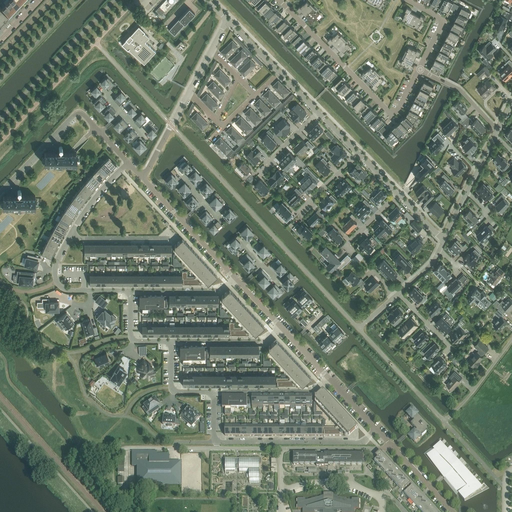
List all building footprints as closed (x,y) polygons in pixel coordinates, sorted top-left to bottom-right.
[(165,0),(155,10),(161,15),(174,1),(174,0),(173,0),(165,0)] [(265,0),(262,0),(257,6),(261,10),(269,3),(265,0)] [(448,0),(443,0),(440,7),(448,12),(452,6),(453,3),(448,0)] [(16,7),(9,1),(6,5),(12,11),(16,7)] [(300,13),(302,10),(306,14),(314,7),(310,3),(310,4),(307,1),(304,4),(303,4),(300,7),(300,6),(297,9),(300,13)] [(269,3),(261,10),(265,15),(273,7),(269,3)] [(453,3),(452,6),(456,8),(460,10),(457,16),(467,21),(471,12),(462,7),(457,5),(453,3)] [(12,11),(6,5),(2,8),(8,15),(12,11)] [(0,23),(6,17),(8,15),(2,8),(0,6),(0,23)] [(273,7),(265,15),(271,20),(278,13),(273,7)] [(316,11),(317,10),(314,7),(306,14),(310,18),(308,20),(311,24),(314,21),(314,20),(317,17),(316,17),(319,14),(316,11)] [(406,21),(405,22),(410,24),(415,15),(410,13),(412,10),(407,7),(405,11),(406,12),(404,15),(404,16),(402,19),(406,21)] [(174,35),(195,13),(189,8),(168,30),(174,35)] [(495,26),(502,29),(507,19),(506,18),(509,13),(504,10),(501,16),(500,15),(499,18),(497,18),(496,21),(495,22),(497,22),(495,26)] [(278,13),(271,20),(277,27),(285,19),(278,13)] [(421,15),(419,18),(415,15),(410,24),(414,27),(414,26),(418,28),(420,24),(421,24),(422,21),(423,21),(426,17),(421,15)] [(457,16),(453,24),(462,29),(467,21),(457,16)] [(285,19),(277,27),(284,33),(291,26),(285,19)] [(453,24),(449,32),(458,37),(462,29),(453,24)] [(126,39),(122,44),(128,49),(144,64),(156,51),(145,41),(149,37),(144,32),(138,26),(130,35),(126,39)] [(291,26),(284,33),(291,40),(295,36),(297,34),(298,33),(291,26)] [(449,32),(444,41),(454,46),(458,37),(449,32)] [(331,44),(333,42),(337,46),(345,39),(341,35),(341,36),(338,33),(335,36),(334,35),(331,38),(327,41),(331,44)] [(296,38),(292,42),(299,49),(306,41),(300,35),(299,36),(296,38)] [(243,47),(245,45),(236,36),(234,38),(243,47)] [(347,43),(348,42),(345,39),(337,46),(341,50),(338,52),(342,56),(345,52),(348,49),(347,48),(350,46),(347,43)] [(238,46),(232,41),(221,52),(227,58),(238,46)] [(306,41),(299,49),(305,55),(313,48),(306,41)] [(444,41),(442,46),(451,51),(454,46),(444,41)] [(185,46),(181,42),(177,46),(176,46),(177,46),(181,50),(185,46)] [(493,51),(493,52),(496,49),(491,44),(487,48),(485,46),(479,51),(487,60),(488,60),(491,58),(490,58),(493,55),(492,53),(491,53),(491,52),(493,51)] [(254,55),(245,45),(243,47),(252,57),(254,55)] [(442,46),(438,53),(448,58),(451,51),(442,46)] [(407,51),(406,50),(404,54),(413,59),(416,55),(419,56),(421,52),(417,49),(416,50),(413,48),(412,49),(409,47),(407,51)] [(313,48),(305,55),(310,60),(317,52),(313,48)] [(247,56),(242,50),(230,61),(236,67),(247,56)] [(317,52),(310,60),(314,64),(321,57),(317,52)] [(438,53),(434,61),(443,66),(448,58),(438,53)] [(414,65),(411,64),(413,59),(404,54),(402,59),(401,63),(404,65),(408,67),(407,68),(412,70),(414,65)] [(261,66),(263,64),(254,55),(252,57),(261,66)] [(321,57),(314,64),(318,68),(326,61),(321,57)] [(256,65),(251,59),(239,71),(245,76),(256,65)] [(511,62),(509,59),(500,68),(503,71),(500,73),(506,80),(511,73),(511,67),(511,66),(511,62)] [(215,60),(209,71),(211,74),(217,62),(215,60)] [(326,61),(318,68),(324,74),(331,67),(326,61)] [(434,61),(430,70),(439,75),(443,66),(434,61)] [(491,73),(485,66),(481,69),(482,70),(476,74),(479,77),(485,73),(487,76),(491,73)] [(331,67),(324,74),(330,81),(338,74),(331,67)] [(364,78),(367,76),(370,80),(378,73),(375,69),(374,70),(371,67),(368,70),(368,69),(365,72),(364,72),(361,75),(364,78)] [(231,81),(220,69),(214,75),(225,87),(231,81)] [(211,74),(209,71),(203,84),(205,86),(211,74)] [(381,77),(381,76),(378,73),(370,80),(374,84),(372,86),(375,90),(379,86),(378,86),(381,83),(381,82),(384,80),(381,77)] [(106,79),(105,78),(100,82),(105,86),(108,89),(114,84),(107,77),(106,79)] [(426,77),(421,86),(431,91),(435,82),(426,77)] [(342,78),(334,85),(340,91),(347,83),(342,78)] [(488,80),(478,89),(482,94),(482,95),(485,98),(488,95),(487,95),(495,88),(488,80)] [(290,92),(278,81),(273,86),(284,98),(290,92)] [(225,93),(214,82),(208,87),(219,99),(225,93)] [(347,83),(340,91),(346,97),(354,90),(347,83)] [(199,97),(205,86),(203,84),(197,95),(199,97)] [(91,93),(97,99),(101,96),(102,94),(99,91),(100,90),(96,86),(92,90),(92,91),(91,93)] [(421,86),(419,91),(428,96),(431,91),(421,86)] [(280,101),(269,90),(263,95),(275,107),(280,101)] [(354,90),(346,97),(352,103),(359,96),(354,90)] [(125,96),(121,91),(116,95),(117,96),(116,98),(117,99),(115,101),(119,105),(126,98),(124,96),(125,96)] [(419,91),(416,97),(425,101),(428,96),(419,91)] [(218,105),(207,94),(201,99),(213,111),(218,105)] [(294,96),(292,94),(283,103),(285,105),(294,96)] [(105,100),(101,96),(97,99),(94,102),(96,104),(95,105),(99,109),(104,105),(103,104),(104,102),(103,101),(105,100)] [(359,96),(352,103),(356,107),(364,100),(359,96)] [(416,97),(412,104),(422,108),(425,101),(416,97)] [(271,110),(260,99),(254,104),(265,116),(271,110)] [(364,100),(356,107),(360,112),(368,104),(364,100)] [(464,112),(467,109),(459,100),(453,106),(456,109),(458,112),(458,111),(461,114),(459,116),(462,118),(466,115),(464,112)] [(137,108),(130,101),(125,107),(128,110),(127,111),(131,115),(136,111),(135,110),(137,108)] [(193,103),(187,114),(189,116),(195,105),(193,103)] [(285,105),(283,103),(274,112),(276,114),(285,105)] [(298,104),(291,110),(294,113),(291,116),(297,122),(299,119),(300,120),(307,113),(298,104)] [(368,104),(360,112),(366,117),(373,110),(368,104)] [(412,104),(408,112),(417,117),(422,108),(412,104)] [(105,114),(104,115),(109,119),(113,115),(112,114),(116,111),(110,106),(104,112),(105,114)] [(262,119),(250,108),(245,114),(256,125),(262,119)] [(373,110),(366,117),(371,123),(379,115),(373,110)] [(208,124),(197,112),(191,118),(203,130),(208,124)] [(276,114),(274,112),(265,121),(267,123),(276,114)] [(406,115),(404,118),(411,125),(415,121),(417,117),(408,112),(406,115)] [(137,121),(135,122),(139,126),(143,123),(144,125),(148,121),(150,120),(147,116),(145,117),(141,113),(136,117),(137,118),(136,119),(137,121)] [(379,115),(371,123),(378,130),(380,127),(386,122),(385,122),(379,115)] [(444,130),(443,131),(446,134),(447,133),(448,135),(452,131),(452,132),(455,129),(458,126),(454,122),(456,120),(452,116),(450,118),(452,120),(443,128),(444,130)] [(252,129),(241,117),(235,123),(247,134),(252,129)] [(468,117),(462,123),(466,128),(470,124),(471,125),(480,134),(485,129),(477,119),(473,123),(471,121),(471,120),(468,117)] [(282,132),(285,134),(290,129),(288,127),(290,125),(283,118),(274,128),(280,134),(282,132)] [(404,118),(398,123),(406,131),(411,125),(404,118)] [(118,121),(114,125),(118,129),(119,129),(120,130),(127,124),(124,120),(122,121),(121,120),(119,122),(118,121)] [(267,123),(265,121),(255,130),(257,132),(267,123)] [(157,130),(150,123),(145,128),(148,131),(147,132),(151,137),(156,133),(155,132),(157,130)] [(398,123),(392,130),(399,137),(406,131),(398,123)] [(308,134),(313,139),(323,130),(317,124),(314,128),(313,128),(311,130),(312,130),(308,134)] [(243,138),(232,126),(226,132),(237,143),(243,138)] [(378,130),(381,133),(392,144),(399,137),(392,130),(387,134),(384,131),(380,127),(378,130)] [(129,132),(128,131),(124,135),(128,140),(129,139),(130,141),(137,135),(132,129),(129,132)] [(257,132),(255,130),(246,139),(248,141),(257,132)] [(267,134),(262,139),(271,149),(276,143),(271,138),(274,135),(269,130),(266,133),(267,134)] [(326,133),(331,139),(334,137),(328,131),(326,133)] [(444,145),(442,143),(445,140),(438,133),(439,135),(437,137),(439,139),(429,148),(435,153),(436,154),(440,150),(439,149),(444,145)] [(474,151),(473,151),(475,149),(474,148),(477,146),(473,142),(476,140),(471,135),(469,138),(468,137),(464,142),(465,143),(463,146),(471,154),(474,151)] [(232,149),(220,137),(215,143),(226,154),(232,149)] [(248,141),(246,139),(237,148),(239,150),(248,141)] [(305,143),(302,139),(299,142),(297,144),(294,147),(300,153),(301,155),(305,152),(303,150),(308,145),(310,148),(313,146),(308,141),(305,143)] [(139,141),(133,146),(140,153),(146,147),(141,142),(141,143),(139,141)] [(347,154),(341,147),(340,148),(337,145),(331,150),(334,154),(331,157),(337,163),(347,154)] [(237,148),(227,157),(229,159),(235,154),(237,152),(239,150),(237,148)] [(254,165),(260,159),(257,156),(259,154),(259,155),(261,152),(257,148),(253,152),(252,150),(246,156),(254,165)] [(3,208),(7,208),(0,215),(0,241),(13,227),(14,227),(31,208),(35,208),(35,204),(73,165),(77,165),(77,152),(76,152),(68,152),(62,152),(61,152),(48,152),(44,152),(44,156),(44,165),(48,165),(23,191),(20,196),(7,196),(3,196),(3,199),(3,208)] [(295,158),(289,152),(279,162),(287,170),(290,166),(292,168),(295,164),(294,163),(297,160),(295,158)] [(498,154),(493,159),(496,162),(495,163),(498,166),(496,167),(499,170),(500,169),(503,171),(508,166),(506,163),(507,162),(504,159),(502,156),(501,157),(498,154)] [(108,158),(106,159),(104,161),(112,168),(113,167),(112,166),(114,163),(115,164),(109,157),(108,158)] [(330,170),(325,165),(327,162),(323,158),(321,160),(315,166),(324,176),(330,170)] [(415,175),(416,176),(415,177),(418,180),(419,179),(419,180),(420,179),(420,180),(425,175),(429,171),(430,171),(433,169),(432,168),(434,166),(427,158),(426,159),(425,159),(422,161),(423,162),(421,164),(422,165),(418,169),(420,170),(415,175)] [(461,173),(462,173),(463,172),(463,171),(467,168),(461,162),(459,164),(454,159),(449,163),(454,168),(452,170),(458,176),(461,173)] [(104,161),(102,163),(100,165),(108,172),(109,171),(112,168),(104,161)] [(185,162),(178,168),(182,172),(183,171),(184,172),(186,170),(187,171),(191,167),(187,163),(186,163),(185,162)] [(239,166),(238,167),(245,175),(244,176),(247,179),(249,182),(254,178),(251,175),(252,174),(249,171),(251,170),(243,162),(242,163),(241,163),(240,163),(239,164),(239,165),(239,166)] [(100,165),(98,167),(96,169),(104,176),(108,172),(100,165)] [(360,167),(357,169),(355,167),(349,173),(352,176),(354,174),(358,178),(359,177),(360,177),(362,178),(367,174),(360,167)] [(309,175),(301,184),(308,191),(316,184),(314,181),(315,180),(313,178),(316,176),(311,172),(308,168),(305,171),(309,174),(309,175)] [(96,169),(94,171),(92,174),(100,181),(104,176),(96,169)] [(269,178),(268,179),(269,180),(270,180),(269,180),(270,181),(273,184),(274,184),(274,185),(275,185),(278,182),(281,179),(282,179),(282,178),(284,176),(289,180),(291,178),(284,171),(282,173),(280,171),(279,170),(279,171),(279,170),(278,169),(278,170),(276,172),(275,173),(272,175),(271,176),(272,176),(269,178)] [(189,177),(193,182),(194,181),(196,183),(201,178),(195,171),(189,177)] [(96,185),(98,183),(100,181),(92,174),(88,178),(96,185)] [(177,181),(175,179),(176,179),(171,174),(165,180),(171,187),(177,181)] [(454,191),(453,190),(454,189),(451,186),(451,185),(448,183),(448,182),(450,180),(444,174),(442,176),(445,179),(439,185),(443,188),(442,189),(446,192),(447,192),(449,194),(450,193),(450,194),(454,191)] [(498,181),(501,184),(507,179),(504,176),(498,181)] [(93,189),(94,187),(96,185),(88,178),(85,182),(93,189)] [(260,180),(258,182),(257,181),(254,178),(250,183),(252,185),(253,184),(260,191),(259,193),(262,195),(263,194),(264,195),(267,191),(267,192),(268,191),(269,189),(260,180)] [(341,182),(336,186),(337,187),(334,189),(341,196),(351,187),(344,180),(341,183),(341,182)] [(85,182),(83,185),(81,187),(89,194),(93,189),(85,182)] [(202,190),(201,191),(206,195),(212,190),(206,183),(200,188),(202,190)] [(480,194),(482,196),(486,199),(487,198),(490,200),(494,196),(492,194),(492,193),(489,189),(491,188),(488,185),(487,187),(483,183),(477,190),(480,194)] [(185,184),(183,185),(178,189),(184,196),(185,195),(191,189),(185,184)] [(433,196),(423,185),(416,192),(419,196),(418,197),(422,200),(423,199),(426,203),(433,196)] [(81,187),(80,188),(78,191),(77,192),(86,198),(89,194),(81,187)] [(296,203),(297,202),(301,197),(300,196),(302,194),(296,188),(293,191),(295,193),(291,196),(290,195),(288,198),(289,199),(288,200),(293,205),(296,203)] [(380,188),(377,191),(378,192),(374,197),(373,196),(370,199),(374,203),(377,200),(379,202),(380,201),(381,201),(384,198),(383,198),(387,194),(385,193),(385,192),(384,192),(380,188)] [(77,192),(76,194),(74,196),(82,203),(86,198),(77,192)] [(497,199),(500,202),(496,206),(501,211),(509,204),(504,199),(505,198),(502,194),(497,199)] [(327,195),(325,197),(324,197),(321,200),(319,202),(326,209),(331,204),(332,206),(337,201),(331,195),(329,197),(327,195)] [(74,196),(72,199),(70,201),(79,207),(81,205),(82,203),(74,196)] [(198,202),(193,196),(191,198),(190,197),(185,202),(191,208),(198,202)] [(209,203),(214,209),(216,207),(217,208),(222,203),(216,197),(209,203)] [(358,207),(355,210),(357,212),(356,212),(358,213),(359,215),(360,216),(362,218),(365,215),(366,216),(368,213),(371,210),(368,207),(368,206),(370,204),(365,199),(362,201),(365,204),(360,209),(358,207)] [(70,201),(69,203),(67,206),(76,212),(79,207),(70,201)] [(441,214),(440,213),(443,210),(436,202),(429,209),(431,211),(432,210),(437,216),(438,215),(439,216),(441,214)] [(279,212),(278,213),(281,216),(282,215),(285,218),(284,219),(287,222),(293,216),(291,213),(292,213),(282,203),(276,209),(279,212)] [(67,206),(65,208),(64,211),(73,217),(76,212),(67,206)] [(391,211),(392,211),(388,214),(394,220),(397,217),(398,218),(400,216),(399,215),(402,212),(397,206),(393,210),(393,209),(391,211)] [(223,215),(226,218),(225,219),(227,221),(228,220),(229,221),(235,215),(230,208),(225,213),(223,215)] [(469,210),(464,215),(466,218),(465,220),(468,223),(466,224),(469,227),(472,224),(473,224),(478,219),(475,215),(473,213),(469,210)] [(64,211),(62,213),(61,216),(70,221),(73,217),(64,211)] [(207,211),(205,213),(204,212),(199,217),(205,223),(212,217),(207,211)] [(316,212),(308,220),(313,225),(321,218),(322,219),(324,216),(325,217),(326,215),(323,212),(322,214),(319,211),(317,214),(316,212)] [(407,211),(404,214),(411,221),(414,218),(407,211)] [(348,232),(357,224),(354,220),(356,218),(352,214),(349,216),(351,218),(343,226),(348,232)] [(61,216),(59,218),(58,221),(67,226),(70,221),(61,216)] [(379,223),(380,224),(378,226),(374,229),(380,236),(386,230),(389,233),(392,229),(389,225),(383,219),(379,223)] [(423,228),(415,219),(410,224),(416,231),(413,234),(417,238),(408,247),(414,253),(423,245),(421,242),(423,240),(419,235),(420,234),(418,232),(423,228)] [(58,221),(56,223),(55,226),(64,231),(66,228),(67,226),(58,221)] [(213,223),(209,227),(213,232),(214,231),(216,233),(223,226),(219,222),(217,224),(216,223),(214,224),(213,223)] [(306,226),(304,227),(302,224),(300,226),(297,224),(292,229),(295,231),(297,229),(300,232),(298,233),(301,236),(303,235),(307,239),(313,233),(306,226)] [(480,232),(479,231),(477,233),(478,234),(477,235),(483,241),(484,239),(492,232),(492,231),(494,228),(490,224),(488,227),(486,225),(480,232)] [(55,226),(53,228),(52,231),(61,236),(62,234),(64,231),(55,226)] [(331,226),(326,231),(328,233),(330,235),(328,238),(330,241),(333,238),(334,240),(333,240),(336,243),(337,242),(337,243),(340,240),(341,241),(343,239),(342,238),(343,237),(339,233),(340,233),(337,230),(337,231),(333,227),(333,228),(331,226)] [(245,237),(247,239),(253,233),(247,227),(240,232),(243,235),(244,237),(245,237)] [(52,231),(51,233),(49,236),(58,241),(61,236),(52,231)] [(49,236),(48,239),(46,242),(56,246),(58,241),(49,236)] [(360,244),(359,246),(367,254),(368,252),(369,252),(371,255),(376,250),(373,247),(374,247),(378,243),(372,236),(369,239),(367,237),(366,239),(365,238),(365,239),(364,238),(360,242),(360,243),(360,244)] [(235,238),(235,237),(229,243),(232,245),(228,248),(232,252),(239,246),(238,245),(240,243),(237,240),(235,238)] [(182,238),(174,246),(174,248),(196,271),(194,273),(196,276),(187,276),(187,271),(182,271),(182,275),(182,284),(202,284),(202,281),(203,279),(207,284),(208,284),(217,276),(215,273),(182,238)] [(449,247),(449,248),(452,252),(453,251),(455,254),(460,249),(463,252),(468,247),(465,244),(463,246),(457,240),(455,242),(455,241),(449,247)] [(46,242),(45,244),(44,247),(53,251),(56,246),(46,242)] [(263,245),(261,247),(258,244),(253,248),(260,254),(261,253),(263,255),(265,254),(268,257),(271,254),(268,250),(263,245)] [(325,246),(321,251),(323,253),(322,254),(326,259),(329,256),(333,260),(327,266),(332,270),(335,268),(336,269),(342,264),(340,262),(341,262),(325,246)] [(44,247),(43,249),(41,253),(51,257),(52,254),(53,251),(44,247)] [(463,258),(464,259),(464,260),(467,262),(471,266),(471,265),(472,266),(474,264),(474,263),(476,261),(475,260),(480,255),(475,249),(470,254),(469,253),(463,258)] [(359,253),(353,258),(357,263),(363,257),(359,253)] [(245,261),(243,264),(248,269),(254,264),(252,262),(253,261),(247,254),(242,258),(245,261)] [(403,268),(406,271),(408,269),(409,270),(413,266),(409,262),(408,262),(400,254),(397,256),(396,255),(393,258),(398,263),(397,265),(401,269),(403,268)] [(27,258),(25,265),(36,268),(38,261),(39,262),(40,258),(38,257),(36,257),(28,255),(27,258)] [(182,264),(176,258),(173,258),(173,266),(178,266),(178,264),(182,264)] [(395,272),(395,271),(384,259),(377,266),(388,278),(390,276),(393,279),(397,274),(395,272)] [(275,262),(270,266),(277,273),(278,272),(280,274),(285,268),(280,263),(278,265),(275,262)] [(441,264),(434,270),(445,280),(447,278),(449,280),(452,277),(450,275),(451,274),(450,273),(451,273),(448,270),(447,270),(444,267),(445,267),(442,264),(441,264)] [(490,285),(491,285),(492,284),(493,283),(495,285),(505,272),(499,268),(495,273),(492,272),(489,276),(491,278),(490,280),(488,282),(488,283),(489,284),(489,285),(490,285)] [(34,278),(35,273),(17,271),(16,282),(19,282),(19,283),(32,285),(33,278),(34,278)] [(261,278),(258,280),(263,286),(269,281),(267,278),(268,277),(262,271),(258,275),(261,278)] [(343,280),(343,281),(347,285),(348,285),(349,284),(349,282),(350,282),(353,286),(356,283),(359,286),(364,281),(361,278),(359,280),(352,272),(346,277),(346,278),(345,278),(343,280)] [(290,280),(294,277),(290,273),(283,279),(284,280),(282,282),(287,288),(293,283),(290,280)] [(458,278),(459,279),(458,280),(456,278),(453,281),(452,281),(450,283),(451,283),(447,287),(452,292),(456,289),(457,291),(460,288),(458,286),(462,283),(461,283),(462,282),(464,284),(467,278),(463,274),(458,278)] [(364,281),(359,286),(362,289),(365,286),(370,292),(379,284),(373,277),(366,284),(364,281)] [(273,285),(267,290),(272,296),(275,293),(278,297),(282,292),(276,286),(275,287),(273,285)] [(417,302),(419,300),(422,303),(427,298),(424,295),(423,296),(421,293),(422,292),(419,290),(418,290),(415,287),(409,293),(412,296),(414,299),(415,299),(417,302)] [(229,289),(221,296),(221,299),(243,322),(241,324),(243,326),(243,327),(234,327),(234,322),(229,322),(229,326),(229,335),(249,335),(249,331),(250,330),(254,335),(255,335),(264,326),(262,324),(229,289)] [(481,292),(479,290),(477,289),(472,294),(473,295),(468,300),(469,301),(468,301),(470,303),(470,302),(471,303),(476,298),(480,302),(477,304),(481,307),(483,305),(484,306),(489,300),(485,296),(487,295),(482,291),(481,292)] [(300,294),(300,295),(308,303),(312,299),(304,290),(300,294)] [(167,298),(164,298),(164,295),(142,295),(139,295),(139,307),(142,307),(142,314),(148,314),(148,307),(164,307),(164,306),(167,306),(167,298)] [(301,296),(297,300),(301,304),(304,307),(306,305),(308,303),(300,295),(301,296)] [(496,300),(493,303),(496,306),(503,313),(506,310),(507,311),(508,312),(511,307),(511,301),(508,298),(504,302),(502,300),(499,303),(496,300)] [(42,302),(37,302),(37,307),(45,307),(46,311),(59,311),(59,310),(58,302),(53,302),(50,302),(49,302),(49,299),(42,299),(42,302)] [(294,300),(290,304),(298,313),(302,309),(294,300)] [(428,309),(430,312),(429,313),(432,316),(433,315),(435,317),(441,311),(439,309),(441,306),(436,301),(433,304),(434,304),(428,309)] [(290,304),(285,308),(294,317),(298,313),(290,304)] [(397,307),(394,310),(393,309),(390,312),(391,313),(388,315),(394,321),(392,323),(395,326),(401,320),(398,317),(403,313),(402,312),(403,310),(400,306),(398,308),(397,307)] [(228,315),(223,308),(220,308),(220,317),(225,317),(225,315),(228,315)] [(100,313),(97,317),(101,320),(104,323),(106,321),(110,325),(114,321),(113,320),(115,317),(111,313),(110,314),(104,309),(101,314),(100,313)] [(507,322),(503,318),(505,316),(498,309),(494,313),(499,317),(493,324),(499,330),(507,322)] [(66,312),(58,319),(62,323),(59,325),(62,329),(64,327),(65,328),(74,322),(66,312)] [(438,327),(441,329),(444,332),(453,323),(447,317),(445,319),(442,317),(435,323),(439,326),(438,327)] [(90,319),(82,321),(86,334),(93,332),(94,335),(98,334),(96,327),(93,328),(90,319)] [(412,319),(411,319),(405,324),(403,322),(398,327),(400,329),(399,331),(400,332),(400,333),(401,334),(401,333),(404,336),(408,332),(409,333),(417,326),(413,321),(414,321),(412,319)] [(334,323),(330,327),(333,329),(341,338),(345,334),(337,325),(336,326),(334,323)] [(456,343),(461,337),(462,338),(467,334),(461,328),(456,332),(454,335),(453,333),(449,336),(456,343)] [(333,329),(328,334),(335,341),(339,337),(340,338),(341,338),(333,329)] [(425,334),(422,331),(419,334),(417,332),(412,337),(421,345),(424,342),(423,342),(426,339),(427,339),(428,338),(427,338),(429,336),(426,333),(425,334)] [(327,335),(322,339),(330,348),(335,344),(327,335)] [(322,339),(318,343),(326,352),(330,348),(322,339)] [(276,340),(268,347),(268,349),(292,375),(290,377),(276,377),(276,381),(277,381),(277,386),(296,386),(296,385),(296,382),(297,381),(301,385),(302,386),(311,377),(309,374),(276,340)] [(480,362),(479,361),(482,358),(481,356),(483,354),(488,348),(480,340),(474,346),(479,350),(477,352),(476,352),(468,361),(470,363),(469,365),(471,366),(472,365),(474,367),(475,366),(475,367),(480,362)] [(432,345),(430,346),(428,344),(420,351),(423,354),(425,353),(430,358),(431,356),(432,357),(433,356),(432,355),(437,351),(437,350),(439,348),(435,343),(432,345)] [(208,349),(205,349),(205,346),(182,345),(180,345),(180,358),(182,358),(182,365),(188,365),(188,358),(205,358),(205,356),(208,356),(208,349)] [(106,352),(94,357),(94,358),(95,358),(97,363),(98,366),(100,366),(108,362),(110,361),(108,356),(107,356),(106,353),(106,352)] [(434,361),(435,362),(432,366),(438,372),(447,364),(442,359),(438,356),(434,361)] [(455,356),(451,361),(456,365),(460,360),(455,356)] [(144,361),(137,368),(141,372),(141,373),(140,373),(140,374),(140,375),(141,375),(141,376),(142,376),(143,376),(144,376),(144,375),(148,379),(155,372),(151,368),(152,367),(149,364),(148,365),(144,361)] [(110,378),(111,378),(118,383),(118,384),(119,384),(119,383),(122,379),(123,380),(126,376),(124,375),(126,372),(126,373),(126,372),(120,368),(119,368),(116,372),(115,372),(115,371),(115,372),(111,378),(110,378)] [(451,379),(446,385),(452,390),(460,381),(462,378),(459,376),(454,371),(449,377),(451,379)] [(317,396),(315,396),(315,397),(315,400),(339,426),(337,428),(323,428),(323,436),(343,436),(343,432),(344,431),(348,436),(349,436),(358,428),(358,427),(356,425),(323,390),(317,396)] [(231,415),(231,408),(247,408),(247,407),(250,407),(250,399),(247,399),(247,396),(222,396),(222,408),(225,408),(225,415),(231,415)] [(154,399),(144,406),(148,412),(146,413),(148,416),(159,409),(157,406),(158,405),(154,399)] [(182,415),(180,417),(182,419),(184,421),(188,424),(191,427),(193,424),(194,424),(200,416),(188,406),(181,414),(182,415)] [(418,414),(413,409),(407,414),(412,420),(413,420),(414,421),(411,424),(417,430),(415,432),(415,431),(409,437),(414,443),(420,437),(421,435),(422,437),(430,429),(418,415),(418,414)] [(169,417),(163,417),(162,425),(168,425),(167,427),(171,427),(171,425),(174,426),(180,426),(178,420),(175,420),(175,418),(172,418),(172,417),(169,417)] [(433,449),(434,450),(428,456),(444,474),(445,473),(446,474),(447,475),(445,478),(460,493),(465,500),(480,487),(440,442),(441,442),(441,441),(433,449)] [(132,466),(138,466),(138,484),(179,484),(179,463),(169,463),(169,454),(157,454),(157,451),(132,451),(132,466)] [(378,458),(374,461),(402,491),(403,491),(405,493),(404,494),(421,511),(436,511),(429,503),(427,501),(413,486),(412,487),(410,484),(411,484),(397,469),(392,464),(380,451),(376,456),(378,458)] [(328,465),(328,463),(363,463),(363,454),(324,454),(324,455),(317,455),(317,454),(299,453),(299,462),(317,463),(317,464),(316,464),(316,465),(316,466),(328,467),(328,465),(329,465),(328,465)] [(261,459),(224,459),(224,465),(225,465),(225,474),(230,474),(230,473),(235,473),(235,469),(239,469),(239,473),(250,473),(249,484),(259,484),(259,465),(261,465),(261,459)] [(305,499),(298,499),(298,509),(303,509),(302,511),(315,511),(315,510),(323,510),(322,511),(334,511),(334,510),(342,510),(341,511),(354,511),(354,509),(359,509),(359,499),(352,499),(351,501),(333,496),(333,493),(332,493),(331,493),(330,493),(327,493),(324,493),(323,496),(305,501),(305,499)]
